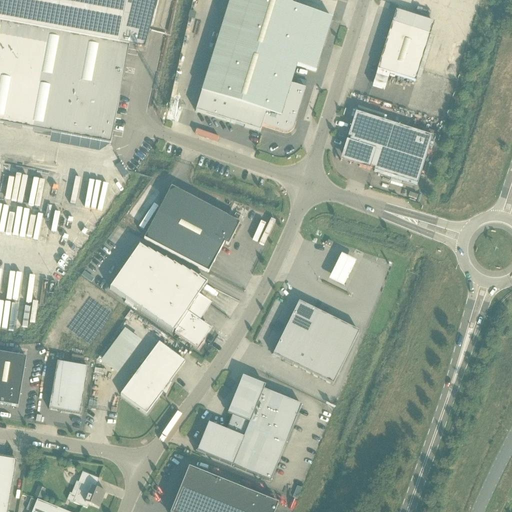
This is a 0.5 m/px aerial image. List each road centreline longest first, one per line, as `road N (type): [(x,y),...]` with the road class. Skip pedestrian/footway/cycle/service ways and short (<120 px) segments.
road 1 (unclassified): [(145,465),(265,293),(308,186)]
road 2 (unclassified): [(308,186),(366,0)]
road 3 (primary): [(407,511),(462,353)]
road 4 (unclassified): [(145,465),(0,434)]
